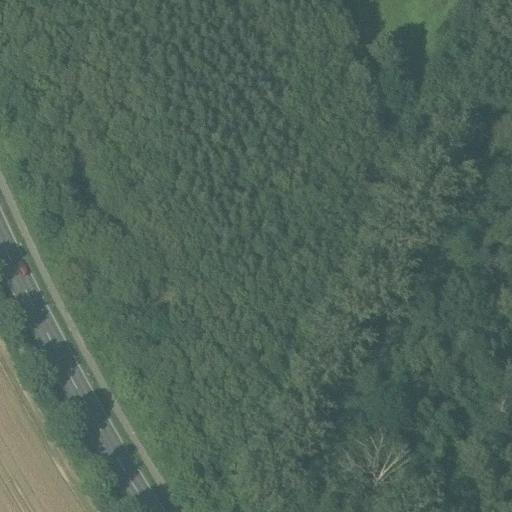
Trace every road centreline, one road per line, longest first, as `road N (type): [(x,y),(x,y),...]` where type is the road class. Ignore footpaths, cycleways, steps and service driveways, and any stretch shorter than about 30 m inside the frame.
road 1 (secondary): [(149,511),(87,413),(0,241)]
road 2 (track): [(0,352),(91,511)]
road 3 (track): [(423,511),(511,376)]
